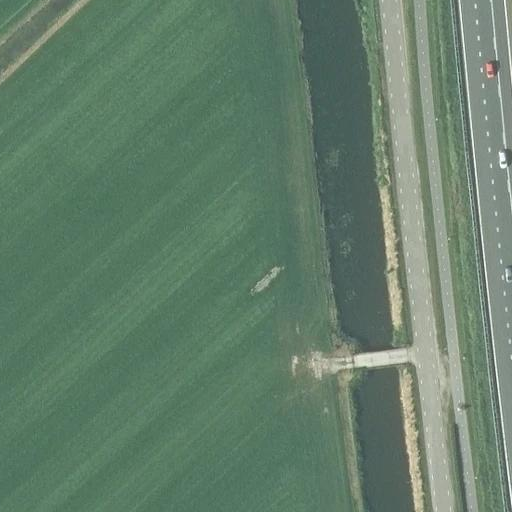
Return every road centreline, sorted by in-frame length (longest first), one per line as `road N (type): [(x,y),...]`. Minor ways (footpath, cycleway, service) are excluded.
road 1 (tertiary): [(443,511),(391,0)]
road 2 (motorway): [(486,0),(511,279)]
